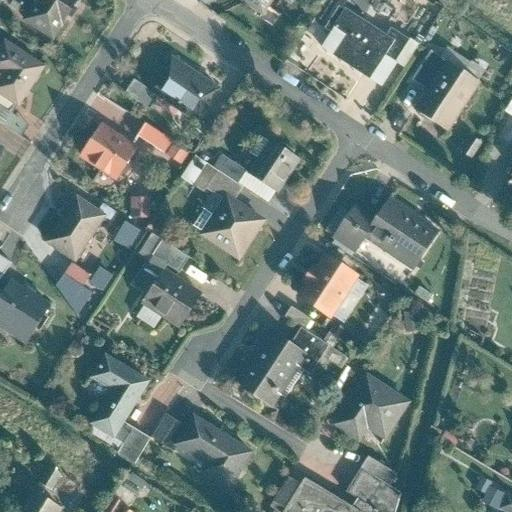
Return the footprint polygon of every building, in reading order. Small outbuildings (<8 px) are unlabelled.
[(80,1),(78,0),(35,0),(19,27),(51,47),(80,1)] [(234,0),(261,17),(272,0),(275,0),(288,8),(294,0),(234,0)] [(329,57),(367,82),(383,58),(393,65),(407,44),(388,31),(383,38),(339,9),(326,29),(341,39),(329,57)] [(0,97),(17,108),(42,69),(2,44),(0,47),(0,97)] [(410,112),(441,133),(475,83),(430,52),(410,81),(424,91),(410,112)] [(217,88),(171,58),(148,93),(195,123),(217,88)] [(0,126),(1,127),(8,116),(0,110),(0,126)] [(116,184),(136,152),(93,124),(73,157),(116,184)] [(137,139),(162,155),(171,142),(145,126),(137,139)] [(245,175),(277,195),(299,160),(268,140),(245,175)] [(205,167),(193,160),(179,181),(191,189),(205,167)] [(242,173),(222,160),(214,172),(234,186),(242,173)] [(238,264),(263,225),(220,197),(195,237),(238,264)] [(45,246),(78,267),(108,220),(76,199),(45,246)] [(130,220),(147,220),(147,201),(130,200),(130,220)] [(363,243),(410,273),(437,232),(391,203),(378,223),(356,208),(332,244),(353,258),(363,243)] [(104,238),(121,249),(131,232),(115,222),(104,238)] [(178,331),(200,298),(171,280),(184,259),(150,238),(136,260),(145,266),(139,276),(148,282),(134,303),(178,331)] [(288,296),(327,321),(354,279),(316,254),(288,296)] [(61,277),(81,290),(88,278),(68,265),(61,277)] [(0,287),(0,330),(24,346),(47,310),(4,282),(0,287)] [(405,335),(421,333),(418,312),(402,314),(405,335)] [(225,384),(270,412),(296,372),(308,379),(328,349),(298,330),(288,346),(261,329),(225,384)] [(84,430),(136,464),(149,444),(119,425),(146,384),(104,357),(87,382),(107,395),(84,430)] [(388,437),(407,408),(361,379),(330,427),(360,446),(372,427),(388,437)] [(249,458),(189,420),(182,431),(165,420),(151,441),(168,452),(172,447),(204,468),(199,476),(227,494),(249,458)] [(382,511),(401,483),(365,460),(343,493),(373,511),(382,511)] [(24,511),(56,511),(50,508),(66,482),(48,472),(24,511)] [(120,490),(134,498),(143,483),(129,475),(120,490)] [(337,511),(288,481),(267,511),(337,511)] [(63,511),(64,511),(77,511),(86,498),(75,492),(63,511)] [(511,511),(511,498),(503,495),(496,509),(501,511),(511,511)] [(120,511),(119,511),(122,507),(110,500),(102,511),(120,511)]
